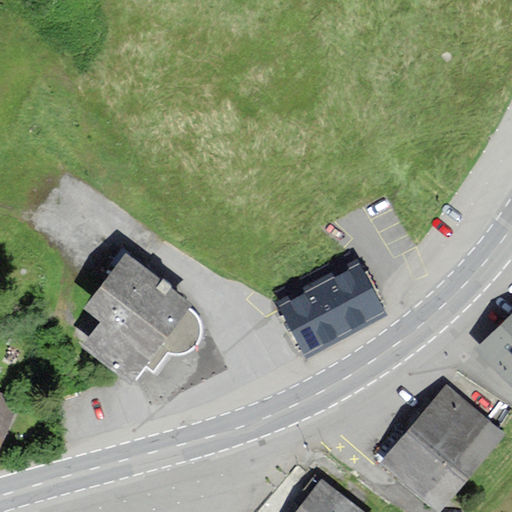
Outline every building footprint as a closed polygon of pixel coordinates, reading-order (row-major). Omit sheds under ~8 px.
[(188,310),(128,261),(87,310),(107,326),(89,348),(129,381),(188,310)] [(358,272),(285,310),(307,353),(380,315),(358,272)] [(511,316),(477,350),(511,386),(511,316)] [(447,390),(386,464),(439,508),(500,434),(447,390)] [(14,404),(0,397),(0,434),(1,435),(14,404)] [(360,511),(322,483),(299,511),(360,511)]
